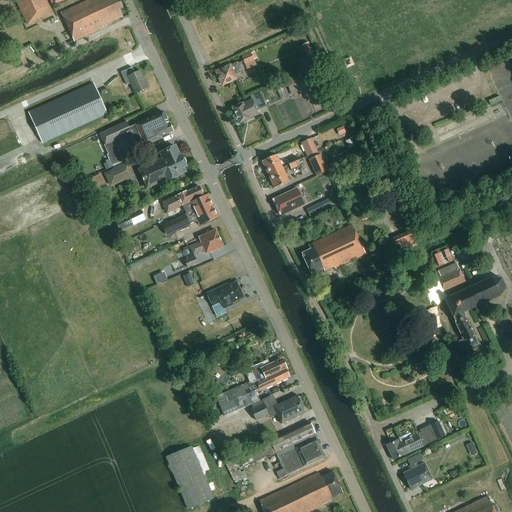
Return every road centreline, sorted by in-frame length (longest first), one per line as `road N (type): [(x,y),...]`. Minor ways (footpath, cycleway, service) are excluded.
road 1 (residential): [(410,511),(244,156)]
road 2 (tertiary): [(367,511),(208,173)]
road 3 (unclassified): [(244,156),(511,32)]
road 4 (residential): [(244,156),(170,0)]
road 5 (unclassified): [(0,116),(147,47)]
road 6 (tertiary): [(208,173),(147,47)]
